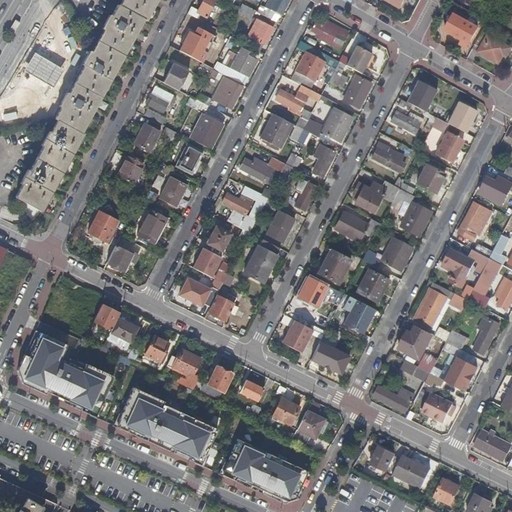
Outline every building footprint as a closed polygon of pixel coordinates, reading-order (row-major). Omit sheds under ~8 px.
[(84,136),(144,31),(160,0),(121,0),(120,2),(123,3),(117,15),(114,14),(109,25),(106,23),(98,39),(101,40),(86,66),(80,79),(71,97),(70,96),(62,111),(63,112),(57,124),(59,125),(53,137),(50,136),(44,150),(45,151),(33,175),(31,173),(24,188),(26,189),(19,202),(46,215),(47,216),(63,183),(79,153),(87,137),(84,136)] [(212,0),(198,0),(193,9),(192,12),(197,15),(203,18),(212,0)] [(270,0),(266,0),(264,7),(278,14),(285,0),(273,0),(273,1),(270,0)] [(380,0),(399,10),(404,0),(380,0)] [(240,5),(237,15),(251,18),(253,8),(240,5)] [(193,9),(188,6),(184,13),(190,16),(192,12),(193,9)] [(260,6),(256,12),(267,18),(270,12),(260,6)] [(466,49),(477,29),(453,17),(445,32),(461,41),(459,45),(466,49)] [(271,29),(253,20),(241,44),(254,51),(258,44),(262,46),(271,29)] [(313,23),(306,36),(319,42),(320,39),(326,42),(333,46),(341,32),(328,25),(326,29),(313,23)] [(184,31),(174,51),(196,63),(210,36),(192,27),(189,34),(184,31)] [(487,35),(483,32),(472,51),(478,54),(487,35)] [(487,35),(478,54),(498,65),(499,65),(509,46),(487,35)] [(221,66),(234,40),(227,37),(214,62),(221,66)] [(315,51),(298,43),(295,49),(304,54),(311,57),(315,51)] [(370,53),(355,45),(344,67),(359,75),(370,53)] [(245,78),(255,61),(244,55),(245,52),(237,47),(226,68),(245,78)] [(337,63),(315,51),(311,57),(304,54),(292,75),(298,78),(297,81),(309,88),(321,67),(322,66),(333,72),(337,63)] [(205,67),(196,63),(193,71),(201,75),(204,68),(205,67)] [(344,67),(337,63),(333,72),(332,73),(338,76),(344,67)] [(183,73),(167,65),(157,84),(173,92),(183,73)] [(215,73),(209,71),(206,77),(212,79),(215,73)] [(25,73),(14,89),(43,107),(53,90),(25,73)] [(292,75),(289,81),(299,86),(307,91),(309,88),(297,81),(298,78),(292,75)] [(368,86),(354,79),(342,102),(356,109),(368,86)] [(437,91),(417,81),(406,103),(412,106),(425,113),(426,114),(437,91)] [(210,101),(210,102),(228,111),(238,91),(225,84),(224,87),(217,83),(209,100),(210,101)] [(300,109),(305,99),(305,97),(316,103),(316,102),(319,97),(307,91),(299,86),(292,99),(277,91),(272,101),(290,109),(289,112),(298,117),(293,127),(301,131),(310,114),(300,109)] [(151,89),(142,106),(160,116),(169,99),(151,89)] [(322,91),(319,97),(332,104),(335,98),(322,91)] [(197,94),(193,102),(206,109),(210,102),(210,101),(209,100),(197,94)] [(332,104),(319,97),(316,102),(329,109),(332,104)] [(397,99),(394,104),(409,112),(412,106),(406,103),(397,99)] [(477,112),(459,102),(447,125),(466,135),(477,112)] [(338,144),(351,120),(336,112),(332,120),(336,122),(328,138),(338,144)] [(395,113),(389,123),(414,136),(422,121),(410,114),(407,119),(395,113)] [(432,126),(436,119),(426,114),(425,113),(423,117),(429,120),(423,130),(428,132),(432,126)] [(287,124),(269,114),(256,139),(275,149),(287,124)] [(220,125),(200,116),(188,140),(207,150),(220,125)] [(154,132),(139,123),(128,144),(144,152),(154,132)] [(162,129),(158,137),(170,144),(175,136),(162,129)] [(306,134),(301,131),(297,137),(303,140),(306,134)] [(446,133),(434,157),(450,165),(462,142),(446,133)] [(377,142),(373,149),(375,150),(386,155),(388,151),(389,149),(377,142)] [(199,153),(183,145),(172,166),(187,175),(199,153)] [(320,179),(333,154),(318,146),(314,153),(319,156),(309,173),(320,179)] [(375,150),(370,160),(395,173),(403,158),(388,151),(386,155),(375,150)] [(299,160),(288,154),(282,166),(293,172),(299,160)] [(138,165),(122,156),(111,177),(128,185),(138,165)] [(241,160),(235,170),(259,183),(267,168),(266,168),(251,160),(248,164),(241,160)] [(278,174),(282,166),(271,160),(266,168),(267,168),(278,174)] [(444,175),(424,165),(414,185),(434,195),(444,175)] [(293,172),(282,166),(278,174),(274,180),(286,186),(293,172)] [(511,169),(507,167),(503,174),(511,179),(511,169)] [(182,186),(165,177),(153,199),(170,208),(182,186)] [(511,180),(510,184),(498,178),(495,184),(487,179),(479,194),(488,200),(491,193),(502,199),(508,189),(511,190),(511,180)] [(302,212),(314,188),(298,179),(292,190),(298,193),(291,207),(302,212)] [(402,182),(397,179),(392,187),(398,191),(401,185),(402,182)] [(356,197),(352,204),(372,214),(381,195),(384,196),(383,200),(391,203),(394,198),(398,191),(392,187),(383,183),(380,189),(371,185),(368,190),(356,184),(351,194),(356,197)] [(401,185),(398,191),(411,197),(412,194),(405,191),(406,187),(401,185)] [(264,187),(259,194),(266,198),(270,190),(264,187)] [(123,191),(119,200),(132,206),(137,197),(123,191)] [(261,206),(264,199),(248,191),(244,197),(261,206)] [(398,191),(394,198),(401,202),(402,200),(410,204),(413,198),(411,197),(398,191)] [(222,194),(218,204),(230,210),(242,216),(249,202),(237,196),(235,200),(222,194)] [(264,199),(261,206),(272,212),(273,212),(276,205),(264,199)] [(430,213),(410,204),(397,227),(416,238),(430,213)] [(491,213),(474,204),(457,236),(471,243),(475,236),(478,238),(481,232),(474,228),(479,218),(487,222),(491,213)] [(230,210),(224,223),(246,234),(258,210),(254,208),(248,219),(242,216),(230,210)] [(112,222),(94,211),(82,233),(101,243),(112,222)] [(163,220),(146,212),(133,236),(149,245),(163,220)] [(279,244),(290,221),(273,212),(261,235),(279,244)] [(342,214),(333,232),(357,245),(361,236),(371,241),(379,226),(369,221),(366,227),(342,214)] [(226,236),(211,229),(202,245),(217,252),(226,236)] [(396,273),(409,250),(390,240),(380,258),(377,264),(396,273)] [(254,247),(253,246),(239,274),(258,284),(272,256),(275,250),(257,241),(254,247)] [(505,245),(498,241),(492,254),(488,260),(495,264),(505,245)] [(109,244),(100,262),(118,271),(127,253),(109,244)] [(476,245),(472,252),(488,260),(492,254),(476,245)] [(198,250),(188,269),(206,279),(216,259),(198,250)] [(452,273),(447,282),(460,289),(473,263),(448,250),(440,267),(452,273)] [(349,262),(328,251),(316,275),(337,286),(349,262)] [(380,258),(366,251),(360,262),(374,269),(377,264),(380,258)] [(472,252),(471,251),(468,258),(478,263),(477,267),(483,270),(488,260),(472,252)] [(471,293),(467,302),(483,311),(488,302),(484,300),(501,267),(495,264),(488,260),(483,270),(471,293)] [(387,281),(367,271),(355,294),(374,305),(387,281)] [(223,276),(215,272),(210,281),(218,285),(223,276)] [(226,274),(222,283),(228,286),(233,277),(226,274)] [(511,296),(511,283),(504,279),(503,278),(494,296),(499,298),(495,306),(504,311),(511,296)] [(212,296),(218,285),(211,282),(208,289),(207,288),(206,291),(183,280),(175,297),(198,308),(199,306),(205,309),(212,296)] [(323,291),(306,283),(297,299),(315,308),(323,291)] [(432,283),(428,290),(445,299),(429,330),(434,333),(437,328),(450,305),(447,304),(452,294),(432,283)] [(445,299),(428,290),(412,321),(429,330),(445,299)] [(467,302),(452,294),(447,304),(450,305),(461,312),(467,302)] [(224,295),(221,301),(229,305),(232,300),(224,295)] [(221,301),(212,296),(205,309),(203,313),(220,322),(229,305),(221,301)] [(345,313),(339,325),(361,336),(372,312),(346,299),(340,310),(345,313)] [(488,302),(483,311),(505,322),(510,314),(504,311),(495,306),(488,302)] [(100,307),(91,323),(108,332),(115,320),(117,315),(100,307)] [(468,314),(464,322),(472,327),(476,319),(468,314)] [(481,356),(497,325),(481,317),(475,330),(480,332),(471,351),(481,356)] [(136,330),(115,320),(108,332),(100,347),(105,350),(109,343),(115,346),(119,340),(128,345),(136,330)] [(300,355),(312,332),(293,322),(290,329),(289,328),(289,329),(281,345),(300,355)] [(438,340),(445,343),(449,335),(437,328),(434,333),(432,337),(438,340)] [(324,331),(321,337),(331,342),(332,340),(334,336),(324,331)] [(449,335),(445,343),(459,350),(465,339),(451,331),(449,335)] [(39,334),(34,332),(23,356),(28,358),(39,334)] [(428,343),(407,332),(397,351),(407,357),(410,351),(421,357),(428,343)] [(23,356),(16,371),(21,385),(45,396),(46,393),(63,401),(62,404),(94,418),(113,378),(85,365),(84,367),(82,370),(60,360),(61,356),(66,346),(39,334),(28,358),(23,356)] [(166,345),(151,338),(141,358),(156,365),(166,345)] [(445,343),(438,340),(436,345),(442,349),(445,343)] [(318,343),(308,362),(338,377),(347,358),(318,343)] [(459,350),(445,343),(442,349),(429,374),(435,377),(445,357),(449,359),(451,356),(455,357),(459,350)] [(137,353),(129,349),(124,358),(133,362),(135,358),(137,353)] [(197,361),(178,351),(169,371),(187,380),(197,361)] [(84,367),(61,356),(60,360),(82,370),(84,367)] [(450,367),(443,381),(461,391),(473,369),(452,357),(447,365),(450,367)] [(420,359),(416,367),(427,373),(431,365),(420,359)] [(403,361),(399,371),(424,383),(429,374),(427,373),(416,367),(403,361)] [(215,400),(227,376),(211,368),(206,379),(202,377),(196,390),(215,400)] [(435,377),(429,374),(424,383),(423,384),(430,388),(431,385),(439,388),(443,382),(435,377)] [(241,382),(235,395),(253,404),(260,390),(241,382)] [(511,383),(499,409),(511,415),(511,383)] [(132,389),(114,428),(126,433),(127,430),(133,433),(132,436),(141,440),(142,437),(147,439),(146,442),(155,447),(160,449),(168,452),(169,450),(174,452),(173,455),(182,459),(183,456),(189,459),(188,461),(200,467),(216,431),(162,406),(163,403),(132,389)] [(377,389),(371,398),(402,414),(410,399),(398,392),(395,398),(377,389)] [(430,390),(420,410),(442,421),(443,419),(446,421),(455,405),(451,403),(452,401),(430,390)] [(296,410),(278,400),(268,418),(286,428),(296,410)] [(256,410),(248,405),(242,417),(250,421),(256,410)] [(303,412),(293,432),(311,441),(321,422),(303,412)] [(481,432),(473,447),(501,461),(509,446),(491,437),(493,433),(488,430),(486,435),(481,432)] [(307,473),(236,441),(220,476),(234,483),(235,480),(249,487),(248,489),(257,493),(258,491),(264,493),(262,496),(278,503),(284,506),(298,501),(307,483),(304,481),(307,473)] [(374,448),(366,465),(388,476),(389,474),(397,459),(374,448)] [(397,459),(389,474),(418,488),(428,467),(400,453),(397,459)] [(0,480),(0,504),(2,506),(4,504),(14,510),(13,511),(47,511),(52,504),(24,491),(1,481),(0,480)] [(457,487),(440,480),(431,498),(448,506),(457,487)] [(489,504),(471,495),(463,511),(487,511),(486,511),(489,504)]
